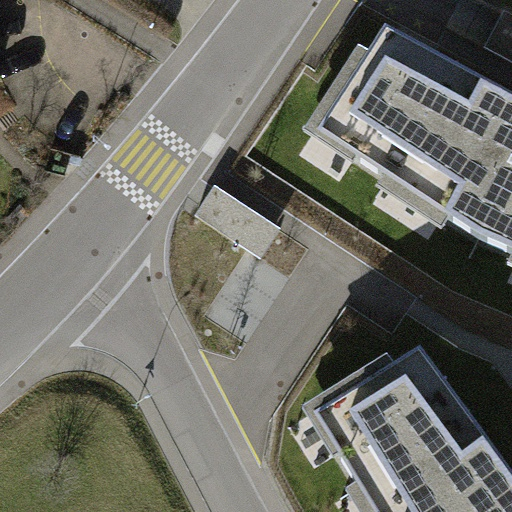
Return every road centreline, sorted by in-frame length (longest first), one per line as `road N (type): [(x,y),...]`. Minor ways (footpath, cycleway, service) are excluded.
road 1 (residential): [(92,238),(239,511)]
road 2 (residential): [(92,238),(273,0)]
road 3 (residential): [(92,238),(0,327)]
